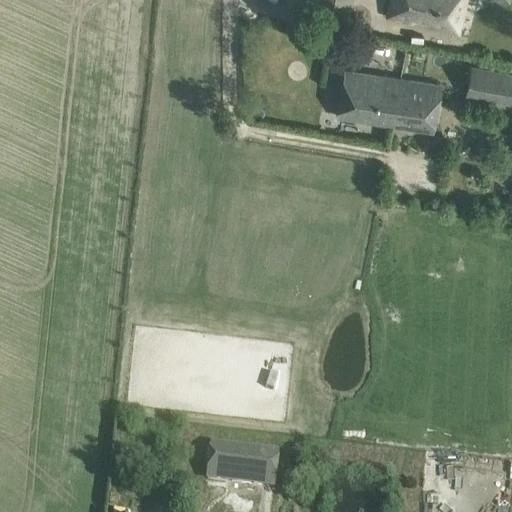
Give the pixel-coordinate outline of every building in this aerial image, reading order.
[(314,0),(314,5),(348,13),(350,0),(314,0)] [(465,0),(390,0),(387,16),(412,22),(415,18),(427,20),(428,26),(458,33),(465,0)] [(511,96),(511,72),(471,65),(466,95),(511,103),(511,96)] [(345,70),(337,116),(393,124),(400,79),(345,70)] [(400,79),(393,124),(431,130),(440,85),(400,79)] [(276,455),(213,448),(210,480),(272,487),(276,455)]
